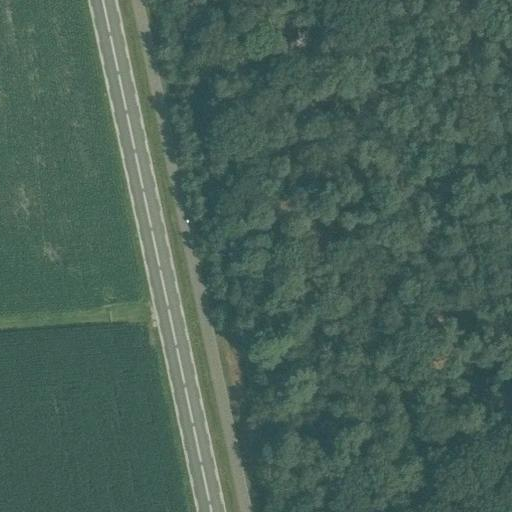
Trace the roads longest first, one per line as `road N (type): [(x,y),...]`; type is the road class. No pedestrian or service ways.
road 1 (primary): [(212,511),(102,0)]
road 2 (track): [(447,0),(511,146)]
